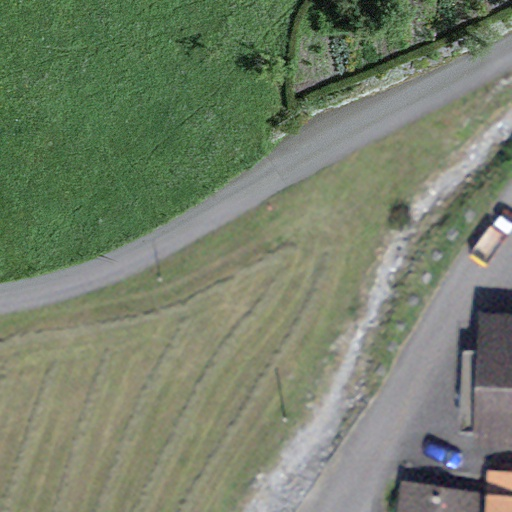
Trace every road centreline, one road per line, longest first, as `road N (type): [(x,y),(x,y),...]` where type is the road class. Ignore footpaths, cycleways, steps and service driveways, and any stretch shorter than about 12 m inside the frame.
road 1 (unclassified): [(0,297),(138,266),(376,118),(511,51)]
road 2 (track): [(362,511),(511,235)]
